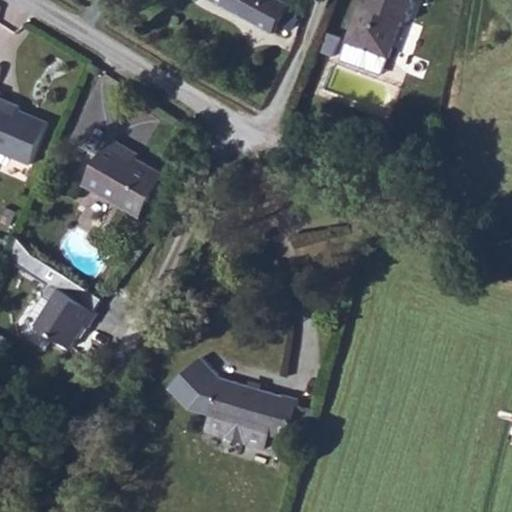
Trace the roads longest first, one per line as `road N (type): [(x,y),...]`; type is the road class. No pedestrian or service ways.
road 1 (unclassified): [(209,99),(44,511)]
road 2 (track): [(269,131),(511,244)]
road 3 (unclassified): [(27,0),(209,99)]
